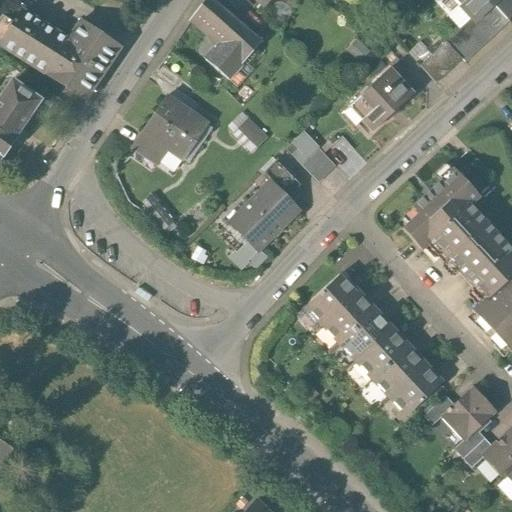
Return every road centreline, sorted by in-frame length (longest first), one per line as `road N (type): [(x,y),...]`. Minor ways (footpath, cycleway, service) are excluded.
road 1 (residential): [(15,247),(180,0)]
road 2 (residential): [(349,212),(498,386),(511,387)]
road 3 (residential): [(349,212),(193,376)]
road 4 (residential): [(511,56),(349,212)]
road 5 (secondary): [(15,247),(193,376)]
road 6 (secondary): [(193,376),(355,511)]
